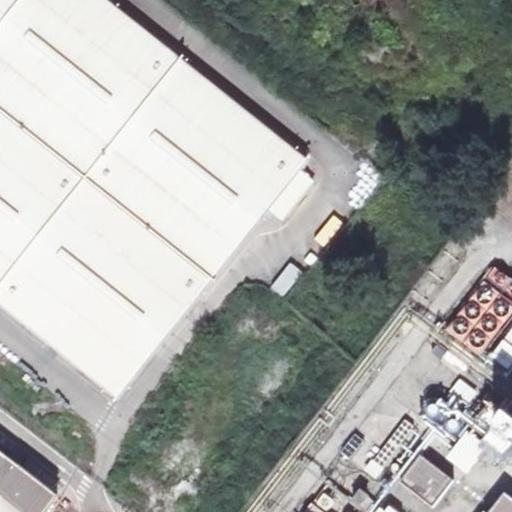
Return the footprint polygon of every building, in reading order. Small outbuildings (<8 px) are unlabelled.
[(105,0),(0,0),(0,305),(118,400),(269,211),(301,171),(308,161),(105,0)] [(301,171),(269,211),(284,223),(316,183),(301,171)] [(283,261),(271,291),(288,298),(300,267),(283,261)] [(511,347),(505,342),(492,358),(509,370),(511,366),(511,347)] [(0,359),(0,392),(10,389),(2,359),(0,359)] [(458,435),(448,463),(471,472),(482,444),(508,453),(511,443),(511,413),(478,401),(482,389),(456,379),(447,402),(432,397),(423,422),(458,435)] [(32,395),(41,425),(53,421),(44,391),(32,395)] [(17,450),(9,460),(18,467),(26,457),(17,450)] [(0,511),(48,511),(59,498),(18,467),(9,460),(0,452),(0,511)] [(421,456),(400,483),(434,509),(455,481),(421,456)] [(511,511),(511,498),(505,494),(491,511),(511,511)]
